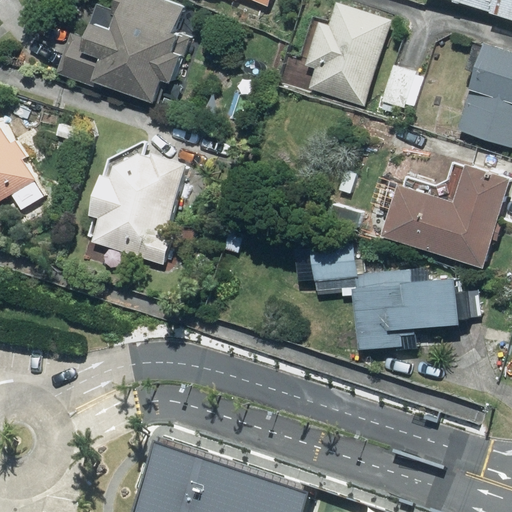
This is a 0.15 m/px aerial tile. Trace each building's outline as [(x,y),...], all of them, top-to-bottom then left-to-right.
[(174,0),(109,0),(100,24),(88,19),(84,32),(69,26),(49,77),(79,89),(166,124),(197,45),(180,39),(193,7),(174,0)] [(206,0),(262,23),(271,0),(206,0)] [(511,0),(423,0),(423,1),(511,28),(511,0)] [(325,29),(313,25),(294,87),(366,110),(394,22),(334,3),(325,29)] [(511,57),(481,49),(458,135),(511,149),(511,57)] [(29,160),(18,143),(13,146),(0,125),(0,207),(37,184),(24,163),(29,160)] [(123,154),(109,160),(92,223),(100,225),(94,248),(164,266),(189,171),(123,154)] [(450,206),(394,189),(379,240),(483,272),(511,182),(462,166),(450,206)] [(354,250),(298,250),(299,281),(355,280),(355,271),(354,250)] [(355,271),(355,280),(356,349),(417,348),(417,331),(459,330),(459,320),(482,320),(482,292),(455,293),(455,279),(428,279),(428,270),(355,271)]
